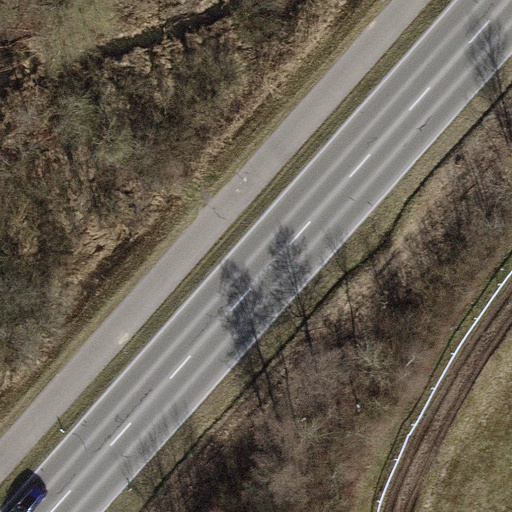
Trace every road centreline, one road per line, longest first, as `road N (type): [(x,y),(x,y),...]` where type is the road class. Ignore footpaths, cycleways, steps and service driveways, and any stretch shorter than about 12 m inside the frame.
road 1 (secondary): [(53,511),(509,0)]
road 2 (track): [(511,307),(465,372),(408,481),(401,511)]
